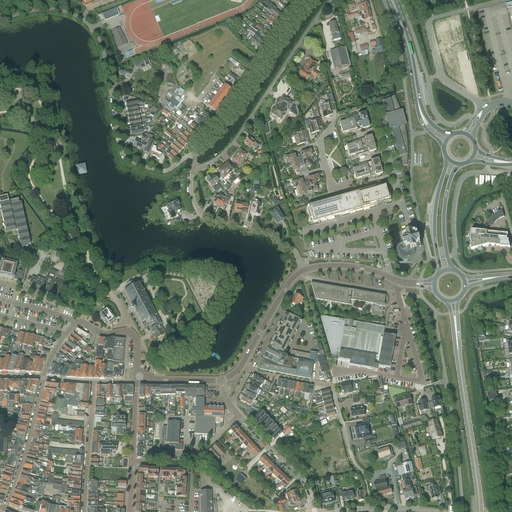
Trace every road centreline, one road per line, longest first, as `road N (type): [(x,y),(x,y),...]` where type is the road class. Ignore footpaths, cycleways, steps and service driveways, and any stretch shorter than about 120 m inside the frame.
road 1 (residential): [(0,20),(38,9),(80,19),(103,51),(127,159),(164,171),(195,152)]
road 2 (residential): [(193,167),(232,143),(332,0)]
road 3 (residential): [(370,507),(331,387),(241,365)]
road 4 (unclassified): [(484,107),(442,81),(427,23),(506,0)]
road 5 (primary): [(479,511),(455,324)]
road 6 (residential): [(66,334),(42,378),(3,507)]
road 7 (residential): [(195,152),(301,11)]
road 8 (residential): [(83,511),(93,382),(136,382)]
road 9 (residential): [(303,270),(294,250),(268,229),(197,209),(193,167)]
road 10 (residential): [(339,221),(321,136),(337,116),(373,106)]
road 11 (residential): [(371,212),(401,204),(373,106)]
road 12 (residential): [(311,509),(302,480),(238,414)]
